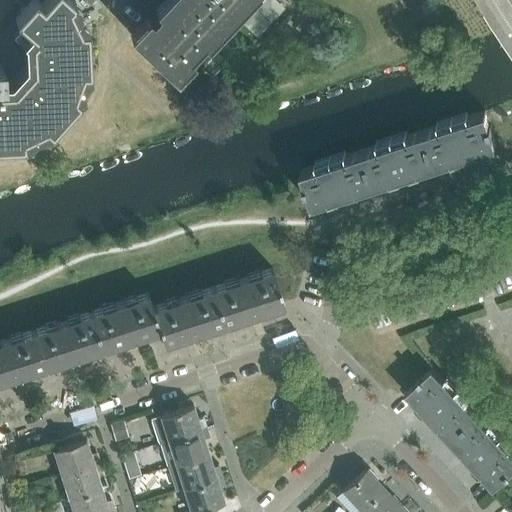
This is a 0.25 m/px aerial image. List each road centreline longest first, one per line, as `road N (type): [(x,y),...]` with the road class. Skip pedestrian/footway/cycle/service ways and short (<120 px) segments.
road 1 (residential): [(335,317),(477,268),(503,244),(487,201),(473,197),(357,233),(339,277)]
road 2 (residential): [(251,511),(203,372)]
road 3 (residential): [(461,511),(372,417)]
road 4 (residential): [(277,503),(372,417)]
